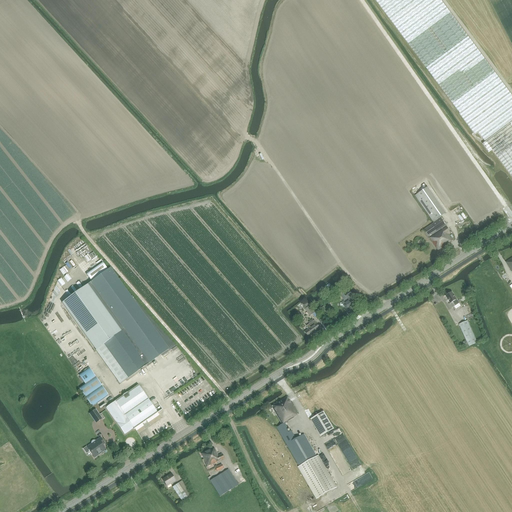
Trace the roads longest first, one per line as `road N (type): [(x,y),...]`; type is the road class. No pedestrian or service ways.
road 1 (tertiary): [(58,511),(511,224)]
road 2 (track): [(77,220),(231,403)]
road 3 (track): [(257,141),(342,266),(387,304)]
